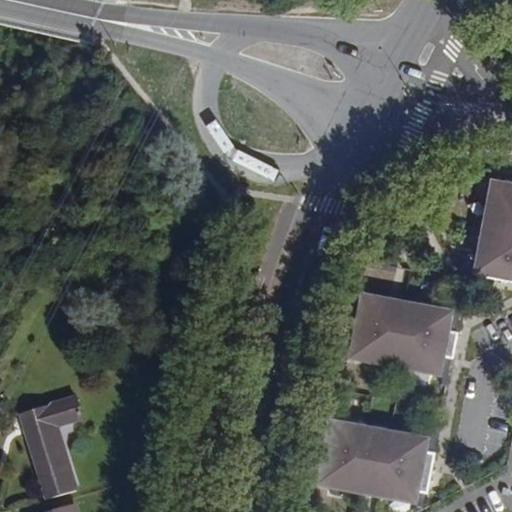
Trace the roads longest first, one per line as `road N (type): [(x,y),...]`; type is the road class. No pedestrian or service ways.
road 1 (tertiary): [(367,111),(343,161),(262,425),(248,511)]
road 2 (tertiary): [(391,62),(250,29),(99,22)]
road 3 (tertiary): [(99,22),(367,111)]
road 4 (residential): [(367,111),(511,127)]
road 5 (residential): [(511,100),(391,62)]
